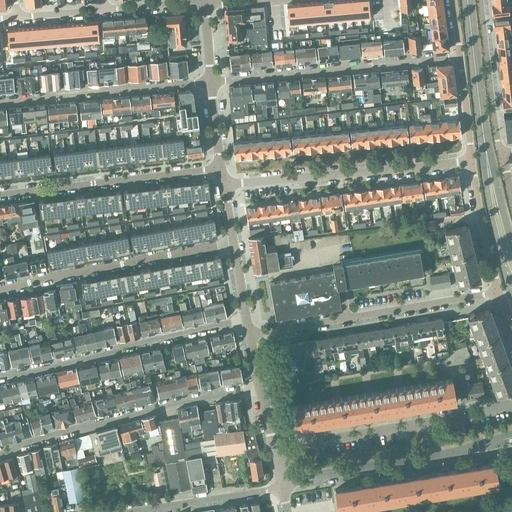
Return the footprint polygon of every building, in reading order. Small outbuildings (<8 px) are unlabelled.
[(340,0),(338,0),(332,1),(333,22),(343,21),(340,0)] [(349,0),(340,0),(343,21),(352,20),(349,0)] [(358,0),(349,0),(352,20),(361,19),(358,0)] [(367,0),(358,0),(361,19),(370,19),(367,0)] [(399,0),(400,10),(411,9),(412,8),(411,0),(399,0)] [(323,1),(314,2),(316,23),(325,23),(323,1)] [(332,1),(323,1),(325,23),(333,22),(332,1)] [(314,2),(305,3),(307,24),(316,23),(314,2)] [(427,5),(428,16),(444,14),(443,13),(444,12),(444,9),(443,8),(442,2),(414,6),(414,7),(418,6),(427,5)] [(305,3),(296,4),(298,25),(307,24),(305,3)] [(508,3),(491,5),(492,17),(509,15),(508,3)] [(296,4),(287,5),(289,26),(298,25),(296,4)] [(225,23),(242,21),(252,21),(264,19),(263,6),(233,9),(232,9),(231,9),(225,10),(224,12),(225,18),(224,18),(224,19),(224,22),(225,22),(225,23)] [(164,33),(169,33),(170,46),(185,45),(184,37),(185,37),(183,14),(165,15),(166,25),(164,25),(164,33)] [(425,28),(431,28),(445,26),(445,21),(445,20),(445,17),(444,16),(444,14),(428,16),(429,24),(425,24),(425,28)] [(511,16),(492,19),(493,28),(509,26),(509,22),(511,21),(511,16)] [(146,17),(135,18),(136,38),(140,37),(140,32),(147,31),(146,17)] [(135,18),(124,19),(125,33),(131,32),(131,38),(136,38),(135,18)] [(124,19),(113,20),(114,34),(125,33),(124,19)] [(242,21),(225,23),(225,30),(227,30),(227,33),(226,33),(226,34),(226,40),(227,40),(228,42),(240,41),(240,45),(267,42),(264,19),(252,21),(253,27),(243,28),(242,21)] [(114,34),(113,20),(101,21),(102,26),(101,26),(102,30),(102,29),(103,41),(114,40),(114,34)] [(97,21),(88,22),(90,43),(99,42),(97,21)] [(88,22),(79,23),(81,44),(90,43),(88,22)] [(79,23),(70,24),(72,45),(81,44),(79,23)] [(70,24),(61,25),(63,46),(72,45),(70,24)] [(52,25),(43,26),(45,47),(53,46),(52,25)] [(61,25),(52,25),(53,46),(63,46),(61,25)] [(43,26),(34,27),(36,48),(45,47),(43,26)] [(431,28),(432,39),(447,37),(446,33),(447,32),(446,29),(445,28),(445,26),(431,28)] [(494,32),(494,37),(510,35),(510,31),(511,31),(511,26),(509,26),(493,28),(494,29),(495,28),(495,32),(494,32)] [(34,27),(25,28),(27,49),(36,48),(34,27)] [(16,28),(7,29),(9,50),(18,50),(16,28)] [(25,28),(16,28),(18,50),(27,49),(25,28)] [(395,31),(392,32),(394,55),(404,54),(402,38),(396,39),(395,31)] [(417,52),(417,51),(421,51),(419,31),(415,32),(415,36),(408,37),(410,52),(411,52),(412,53),(417,52)] [(394,55),(392,32),(388,32),(388,35),(388,39),(383,40),(384,56),(394,55)] [(370,33),(358,34),(358,38),(366,37),(367,41),(361,42),(362,58),(372,57),(370,33)] [(374,33),(370,33),(372,57),(382,56),(381,40),(374,41),(374,33)] [(358,38),(358,34),(352,35),(344,36),(345,37),(338,38),(340,58),(341,58),(359,56),(360,56),(358,38)] [(496,43),(497,46),(511,44),(511,39),(511,40),(510,35),(494,37),(495,43),(496,43)] [(447,37),(432,39),(433,51),(448,49),(448,47),(449,46),(448,43),(447,42),(447,37)] [(310,39),(304,40),(306,63),(316,62),(315,46),(311,47),(310,39)] [(326,39),(327,45),(328,61),(338,60),(337,44),(330,45),(330,39),(326,39)] [(306,63),(304,40),(300,40),(301,48),(295,48),(296,64),(306,63)] [(285,43),(283,44),(285,65),(295,64),(293,49),(291,49),(291,44),(293,44),(293,41),(285,42),(285,43)] [(285,65),(283,44),(282,44),(282,42),(277,42),(278,50),(273,51),(275,66),(285,65)] [(137,43),(126,44),(126,53),(129,53),(136,52),(138,52),(137,49),(137,43)] [(249,53),(243,54),(243,50),(250,49),(249,44),(242,45),(242,48),(239,49),(239,54),(241,69),(251,68),(249,53)] [(496,50),(497,55),(511,53),(511,50),(511,49),(511,44),(497,46),(497,50),(496,50)] [(327,45),(317,46),(318,62),(328,61),(327,45)] [(159,78),(156,47),(152,48),(153,55),(150,55),(151,62),(148,63),(149,78),(159,78)] [(159,47),(156,47),(159,78),(168,77),(166,61),(163,61),(162,54),(160,54),(159,47)] [(235,49),(235,55),(230,55),(230,49),(227,50),(227,55),(229,55),(231,70),(241,69),(239,54),(239,49),(235,49)] [(186,51),(167,53),(168,65),(170,77),(190,75),(188,63),(187,63),(186,51)] [(271,51),(261,52),(262,67),(272,66),(271,51)] [(262,67),(261,52),(251,53),(253,68),(262,67)] [(498,61),(499,64),(511,62),(511,53),(497,55),(497,61),(498,61)] [(146,63),(142,63),(141,55),(137,56),(136,56),(138,80),(147,79),(146,63)] [(138,80),(136,56),(131,56),(132,64),(127,65),(129,81),(138,80)] [(97,84),(96,68),(95,58),(90,58),(90,69),(87,69),(88,85),(97,84)] [(115,59),(95,61),(96,68),(97,84),(118,82),(116,66),(115,59)] [(118,82),(127,81),(125,65),(121,65),(121,59),(115,59),(116,66),(118,82)] [(74,87),(73,70),(72,61),(61,62),(64,88),(74,87)] [(498,68),(499,73),(511,71),(511,62),(499,64),(499,68),(498,68)] [(39,74),(40,90),(50,89),(49,73),(42,74),(41,64),(36,65),(37,74),(39,74)] [(425,88),(455,84),(453,76),(452,75),(452,73),(452,72),(453,72),(452,64),(425,67),(426,71),(436,70),(438,81),(426,83),(427,88),(425,88)] [(28,65),(24,66),(27,91),(37,90),(35,74),(29,75),(28,65)] [(27,91),(24,66),(19,66),(20,76),(15,76),(16,93),(27,91)] [(411,69),(413,89),(421,89),(421,84),(424,83),(422,68),(418,69),(416,68),(413,68),(412,69),(411,69)] [(83,69),(73,70),(74,87),(84,86),(83,69)] [(407,69),(393,70),(395,84),(408,82),(407,69)] [(393,70),(380,72),(382,85),(395,84),(393,70)] [(8,73),(3,73),(5,93),(14,93),(12,71),(9,71),(8,73)] [(500,79),(501,82),(511,81),(511,71),(499,73),(499,79),(500,79)] [(59,72),(49,73),(50,89),(60,88),(59,72)] [(378,72),(365,73),(368,102),(373,102),(372,87),(379,86),(378,72)] [(368,102),(365,73),(353,74),(354,88),(362,87),(363,103),(368,102)] [(350,75),(339,76),(341,99),(346,99),(346,90),(351,89),(350,75)] [(341,99),(339,76),(327,77),(329,91),(335,91),(336,100),(341,99)] [(324,77),(313,78),(315,97),(319,97),(319,91),(326,91),(324,77)] [(315,97),(313,78),(302,79),(303,93),(310,92),(310,98),(315,97)] [(299,79),(288,80),(290,103),(294,103),(293,94),(300,94),(299,79)] [(290,103),(288,80),(277,82),(278,96),(285,95),(286,111),(278,112),(279,116),(291,114),(290,103)] [(501,92),(511,90),(511,81),(501,82),(501,86),(500,86),(501,92)] [(274,82),(264,83),(266,106),(276,105),(274,82)] [(264,83),(253,84),(255,99),(256,99),(256,104),(262,104),(262,107),(263,116),(267,116),(266,106),(264,83)] [(247,100),(252,100),(251,84),(229,86),(231,123),(255,120),(255,114),(248,115),(247,108),(247,100)] [(440,97),(443,97),(455,95),(455,94),(456,93),(455,84),(425,88),(425,92),(439,90),(440,97)] [(177,92),(180,114),(197,112),(196,107),(195,107),(193,92),(190,90),(177,92)] [(502,100),(502,101),(511,99),(511,90),(501,92),(501,97),(502,97),(503,100),(502,100)] [(173,92),(162,93),(164,107),(174,106),(173,92)] [(164,107),(162,93),(151,94),(153,108),(164,107)] [(406,94),(407,101),(415,100),(414,93),(406,94)] [(149,94),(140,95),(142,110),(151,109),(149,94)] [(142,110),(140,95),(131,96),(133,111),(142,110)] [(456,95),(455,95),(443,97),(444,107),(457,105),(456,95)] [(129,96),(120,97),(122,112),(131,111),(129,96)] [(120,97),(111,98),(112,113),(122,112),(120,97)] [(303,108),(301,108),(302,113),(315,112),(315,106),(307,107),(305,97),(302,97),(303,108)] [(112,113),(111,98),(101,99),(103,114),(112,113)] [(511,99),(502,101),(503,110),(511,108),(511,99)] [(100,100),(89,101),(92,124),(95,117),(102,116),(100,100)] [(92,124),(89,101),(79,102),(81,119),(89,117),(90,124),(92,124)] [(76,102),(67,103),(69,119),(74,119),(74,124),(78,123),(76,102)] [(67,103),(57,104),(59,120),(65,119),(65,124),(69,124),(69,119),(67,103)] [(59,120),(57,104),(47,105),(50,126),(54,126),(53,121),(59,120)] [(45,105),(34,106),(35,121),(35,123),(47,122),(45,105)] [(391,127),(384,128),(385,144),(396,143),(394,120),(393,110),(393,105),(382,106),(382,111),(389,110),(391,127)] [(23,107),(21,107),(22,122),(25,121),(35,120),(34,106),(27,107),(23,107)] [(11,108),(8,108),(9,114),(10,123),(20,122),(22,122),(21,107),(14,108),(11,108)] [(6,109),(0,109),(0,126),(3,126),(3,135),(8,135),(7,125),(6,109)] [(183,128),(187,127),(198,126),(197,112),(180,114),(180,117),(175,118),(176,128),(183,127),(183,128)] [(441,112),(442,122),(443,138),(460,136),(459,128),(460,128),(459,124),(459,125),(459,120),(447,121),(446,112),(441,112)] [(427,139),(425,114),(420,115),(420,124),(409,125),(410,141),(427,139)] [(430,114),(425,114),(427,139),(443,138),(442,122),(431,123),(430,114)] [(511,116),(503,118),(506,140),(511,138),(511,116)] [(394,120),(396,143),(408,141),(406,125),(399,126),(398,120),(394,120)] [(376,122),(372,123),(374,145),(385,144),(384,128),(377,128),(376,122)] [(368,129),(361,130),(363,146),(374,145),(372,123),(368,123),(368,129)] [(363,146),(361,130),(354,131),(354,124),(350,125),(352,147),(363,146)] [(187,127),(189,145),(200,144),(198,126),(187,127)] [(332,132),(325,133),(327,150),(338,148),(336,126),(331,126),(332,132)] [(340,126),(336,126),(338,148),(349,147),(347,131),(340,132),(340,126)] [(310,135),(303,136),(304,152),(316,151),(313,128),(309,129),(310,135)] [(318,128),(313,128),(316,151),(327,150),(325,133),(318,134),(318,128)] [(304,152),(303,136),(296,136),(295,130),(291,130),(293,153),(304,152)] [(285,137),(278,138),(279,154),(290,153),(288,131),(284,131),(285,137)] [(262,140),(255,140),(257,156),(268,155),(266,133),(262,133),(262,140)] [(270,133),(266,133),(268,155),(279,154),(278,138),(271,139),(270,133)] [(246,157),(244,135),(239,136),(240,142),(233,142),(234,149),(233,149),(234,152),(234,159),(246,157)] [(248,135),(244,135),(246,157),(257,156),(255,140),(248,141),(248,135)] [(183,138),(172,139),(174,157),(185,155),(183,138)] [(172,139),(161,141),(163,158),(174,157),(172,139)] [(161,141),(150,142),(152,159),(163,158),(161,141)] [(150,142),(139,143),(142,161),(152,159),(150,142)] [(139,143),(129,145),(131,162),(142,161),(139,143)] [(202,144),(200,144),(189,145),(186,146),(187,156),(203,154),(203,150),(202,147),(202,144)] [(129,145),(118,146),(120,163),(131,162),(129,145)] [(118,146),(107,147),(109,165),(120,163),(118,146)] [(107,147),(96,149),(98,166),(109,165),(107,147)] [(96,149),(85,150),(87,167),(98,166),(96,149)] [(85,150),(75,151),(77,169),(87,167),(85,150)] [(75,151),(64,153),(66,170),(77,169),(75,151)] [(64,153),(53,154),(55,171),(66,170),(64,153)] [(50,154),(39,156),(41,173),(52,172),(50,154)] [(39,156),(28,157),(30,174),(41,173),(39,156)] [(28,157),(17,158),(19,176),(30,174),(28,157)] [(17,158),(6,160),(8,177),(19,176),(17,158)] [(6,160),(0,160),(0,178),(8,177),(6,160)] [(445,178),(447,194),(450,210),(449,210),(450,215),(464,213),(463,208),(455,209),(453,194),(461,192),(458,176),(445,178)] [(441,195),(447,194),(445,178),(434,180),(437,202),(441,202),(441,195)] [(208,179),(197,181),(199,198),(210,197),(208,179)] [(433,203),(437,202),(434,180),(423,181),(425,198),(432,196),(433,203)] [(197,181),(186,182),(188,199),(199,198),(197,181)] [(186,182),(175,183),(177,200),(188,199),(186,182)] [(421,182),(410,183),(412,199),(423,198),(421,182)] [(175,183),(164,185),(166,202),(177,200),(175,183)] [(412,199),(410,183),(399,185),(401,201),(412,199)] [(164,185),(154,186),(156,203),(166,202),(164,185)] [(398,185),(387,187),(389,203),(396,202),(397,208),(402,207),(398,185)] [(154,186),(143,187),(145,204),(156,203),(154,186)] [(143,187),(133,188),(135,206),(145,204),(143,187)] [(387,187),(376,188),(381,221),(385,220),(383,204),(389,203),(387,187)] [(133,188),(123,190),(125,207),(135,206),(133,188)] [(365,190),(367,206),(374,205),(377,221),(381,221),(376,188),(365,190)] [(120,190),(110,191),(112,208),(122,207),(120,190)] [(361,207),(367,206),(365,190),(354,192),(357,214),(361,213),(361,207)] [(110,191),(100,192),(102,210),(112,208),(110,191)] [(100,192),(89,194),(92,211),(102,210),(100,192)] [(353,215),(357,214),(354,192),(343,193),(345,209),(352,208),(353,215)] [(89,194),(79,195),(81,212),(92,211),(89,194)] [(341,194),(330,195),(332,211),(343,210),(341,194)] [(79,195),(69,196),(71,213),(81,212),(79,195)] [(332,211),(330,195),(318,197),(321,213),(332,211)] [(69,196),(59,197),(61,215),(71,213),(69,196)] [(59,197),(48,199),(50,216),(61,215),(59,197)] [(318,197),(308,199),(310,214),(321,212),(318,197)] [(48,199),(38,200),(40,217),(50,216),(48,199)] [(308,199),(297,200),(300,215),(310,214),(308,199)] [(297,200),(287,202),(289,217),(300,215),(297,200)] [(33,201),(17,204),(22,228),(38,225),(33,201)] [(287,202),(277,203),(279,218),(289,217),(287,202)] [(17,203),(9,204),(11,215),(9,215),(10,221),(16,220),(18,228),(18,232),(22,231),(22,227),(17,204),(17,203)] [(277,203),(266,205),(269,220),(279,218),(277,203)] [(9,204),(0,204),(0,212),(2,222),(7,221),(8,225),(11,225),(10,221),(9,215),(11,215),(9,204)] [(266,205),(256,206),(258,221),(269,220),(266,205)] [(258,221),(256,206),(245,208),(248,223),(258,221)] [(214,219),(203,221),(207,238),(217,236),(214,219)] [(434,228),(433,220),(424,222),(425,229),(434,228)] [(203,221),(193,223),(196,240),(207,238),(203,221)] [(193,223),(182,225),(185,242),(196,240),(193,223)] [(182,225),(171,227),(174,244),(185,242),(182,225)] [(451,258),(473,252),(467,225),(444,230),(451,258)] [(171,227),(161,229),(164,246),(174,244),(171,227)] [(161,229),(150,231),(154,248),(164,246),(161,229)] [(150,231),(140,233),(143,250),(154,248),(150,231)] [(140,233),(130,235),(133,252),(143,250),(140,233)] [(128,235),(118,237),(121,254),(131,253),(128,235)] [(277,257),(276,249),(266,251),(263,236),(248,238),(251,255),(253,273),(268,270),(279,269),(293,266),(293,265),(292,265),(291,255),(277,257)] [(118,237),(107,239),(111,256),(121,254),(118,237)] [(107,239),(97,241),(100,258),(111,256),(107,239)] [(97,241),(87,243),(90,260),(100,258),(97,241)] [(87,243),(77,245),(80,262),(90,260),(87,243)] [(77,245),(67,247),(70,264),(80,262),(77,245)] [(67,247),(57,249),(60,266),(70,264),(67,247)] [(57,249),(46,251),(50,268),(60,266),(57,249)] [(345,286),(365,283),(423,273),(419,250),(362,260),(361,257),(340,260),(345,286)] [(473,252),(451,258),(457,285),(480,279),(473,252)] [(221,254),(210,256),(213,273),(224,271),(221,254)] [(8,265),(2,266),(5,278),(18,275),(16,263),(14,263),(13,255),(6,257),(8,265)] [(210,256),(199,258),(203,275),(213,273),(210,256)] [(29,261),(31,272),(47,269),(45,258),(29,261)] [(199,258),(189,260),(192,277),(203,275),(199,258)] [(189,260),(178,262),(181,279),(192,277),(189,260)] [(26,261),(16,263),(18,275),(29,273),(26,261)] [(178,262),(167,264),(170,281),(181,279),(178,262)] [(167,264),(156,266),(160,283),(170,281),(167,264)] [(156,266),(146,268),(149,285),(160,283),(156,266)] [(146,268),(135,270),(138,287),(149,285),(146,268)] [(135,270),(124,272),(128,289),(138,287),(135,270)] [(274,312),(282,317),(311,312),(315,311),(315,312),(334,308),(340,301),(335,271),(309,276),(305,277),(305,276),(269,282),(274,312)] [(124,272),(114,274),(117,291),(128,289),(124,272)] [(114,274),(103,276),(106,293),(117,291),(114,274)] [(429,277),(431,289),(450,286),(449,274),(429,277)] [(103,276),(92,278),(95,295),(106,293),(103,276)] [(92,278),(81,280),(85,297),(95,295),(92,278)] [(76,282),(66,284),(71,311),(75,311),(72,298),(79,297),(76,282)] [(71,311),(66,284),(56,286),(59,301),(65,300),(67,312),(71,311)] [(44,291),(47,308),(48,317),(60,315),(55,289),(44,291)] [(195,308),(191,309),(194,324),(204,322),(198,295),(197,291),(193,292),(193,295),(192,296),(195,308)] [(36,295),(31,296),(34,312),(45,310),(42,293),(41,294),(40,293),(37,293),(36,295)] [(217,303),(212,304),(216,319),(226,317),(221,293),(215,294),(217,303)] [(34,312),(31,296),(26,297),(24,296),(22,296),(21,297),(19,298),(22,314),(34,312)] [(6,300),(9,316),(21,314),(18,298),(12,299),(11,298),(9,298),(8,300),(6,300)] [(216,319),(212,304),(207,305),(206,299),(201,300),(206,322),(216,319)] [(9,316),(6,300),(3,301),(1,300),(0,300),(0,318),(4,318),(7,330),(11,329),(9,316)] [(173,329),(167,302),(162,303),(164,313),(159,314),(163,331),(173,329)] [(170,302),(167,302),(173,329),(183,327),(178,309),(172,310),(170,302)] [(194,324),(191,309),(186,310),(184,302),(179,303),(181,311),(184,327),(194,324)] [(131,322),(126,324),(130,339),(139,337),(132,304),(127,306),(131,322)] [(467,317),(477,343),(499,335),(495,324),(494,320),(493,320),(489,309),(475,314),(474,312),(468,314),(469,316),(467,317)] [(157,313),(147,316),(151,334),(161,332),(157,313)] [(151,334),(147,316),(137,318),(141,336),(151,334)] [(442,318),(429,320),(432,334),(444,332),(442,318)] [(429,320),(417,322),(419,336),(432,334),(429,320)] [(85,322),(81,323),(87,349),(97,347),(93,331),(87,332),(85,322)] [(404,324),(407,338),(409,349),(413,348),(411,337),(419,336),(417,322),(404,324)] [(45,325),(48,337),(56,335),(52,323),(45,325)] [(87,349),(81,323),(76,324),(77,326),(71,327),(73,336),(77,351),(87,349)] [(102,325),(103,329),(107,344),(116,342),(113,327),(110,327),(109,323),(102,325)] [(130,339),(126,324),(116,326),(120,341),(130,339)] [(404,324),(392,327),(394,340),(407,338),(404,324)] [(392,327),(380,329),(382,342),(394,340),(392,327)] [(103,329),(93,331),(97,347),(107,344),(103,329)] [(380,329),(367,331),(369,344),(371,356),(375,355),(375,354),(376,354),(374,344),(382,342),(380,329)] [(21,364),(14,334),(13,331),(10,332),(14,348),(8,350),(11,366),(21,364)] [(355,333),(357,347),(359,358),(363,357),(361,346),(369,344),(367,331),(355,333)] [(232,332),(221,334),(225,350),(236,347),(232,332)] [(18,333),(14,334),(21,364),(31,362),(27,345),(21,347),(18,333)] [(355,333),(342,335),(344,349),(357,347),(355,333)] [(41,334),(37,335),(43,359),(52,357),(48,341),(43,342),(41,334)] [(225,350),(221,334),(210,337),(213,352),(225,350)] [(43,359),(37,335),(33,336),(35,344),(29,345),(33,362),(43,359)] [(342,335),(330,337),(332,351),(344,349),(342,335)] [(499,335),(477,343),(486,369),(508,361),(504,350),(505,350),(503,346),(499,335)] [(317,339),(320,353),(321,364),(326,363),(324,352),(332,351),(330,337),(317,339)] [(72,338),(61,340),(65,354),(75,352),(72,338)] [(205,338),(194,340),(200,363),(204,362),(202,354),(209,353),(205,338)] [(65,354),(61,340),(55,342),(54,339),(50,340),(54,357),(65,354)] [(317,339),(305,342),(307,355),(320,353),(317,339)] [(200,363),(194,340),(183,342),(187,358),(193,356),(195,364),(200,363)] [(0,345),(1,351),(0,351),(0,366),(1,369),(9,367),(4,342),(0,343),(0,345)] [(305,342),(292,344),(295,357),(297,368),(301,368),(299,356),(307,355),(305,342)] [(182,367),(187,366),(182,343),(171,346),(172,346),(175,361),(180,360),(182,367)] [(295,357),(292,344),(280,346),(282,359),(285,370),(289,370),(287,359),(295,357)] [(164,365),(160,348),(150,350),(154,367),(160,366),(161,371),(165,370),(164,365)] [(154,367),(150,350),(141,352),(145,373),(150,372),(149,368),(154,367)] [(139,353),(129,355),(133,372),(137,371),(138,377),(144,376),(139,353)] [(133,372),(129,355),(119,357),(124,378),(128,377),(127,373),(133,372)] [(119,382),(124,381),(124,379),(122,380),(117,358),(109,360),(111,366),(109,366),(111,377),(117,375),(119,382)] [(102,379),(111,377),(109,366),(111,366),(109,360),(98,362),(102,379)] [(222,361),(216,363),(218,370),(220,369),(222,385),(232,383),(230,367),(223,369),(222,361)] [(511,370),(508,361),(486,369),(496,395),(511,389),(511,370)] [(236,366),(230,367),(232,383),(242,381),(240,366),(239,362),(235,363),(236,366)] [(95,363),(86,365),(91,388),(95,387),(94,382),(99,381),(95,363)] [(218,370),(216,363),(211,364),(212,370),(208,371),(211,387),(221,385),(218,370)] [(192,374),(185,376),(189,391),(199,389),(193,364),(190,365),(192,374)] [(211,387),(208,371),(203,372),(202,364),(196,365),(201,389),(211,387)] [(86,365),(77,367),(81,385),(86,384),(88,389),(91,388),(86,365)] [(66,370),(70,386),(74,385),(76,393),(81,392),(76,368),(66,370)] [(60,388),(70,386),(66,370),(56,372),(60,388)] [(179,393),(189,391),(185,376),(180,377),(179,370),(174,371),(179,393)] [(165,380),(169,396),(179,393),(174,371),(174,375),(165,377),(165,380)] [(55,373),(45,375),(48,390),(58,388),(55,373)] [(48,390),(45,375),(35,377),(39,393),(48,390)] [(33,377),(25,379),(30,397),(38,395),(33,377)] [(141,386),(146,402),(156,399),(151,383),(146,385),(144,377),(139,379),(141,386)] [(451,378),(420,384),(424,407),(437,405),(437,406),(442,405),(442,404),(455,402),(451,378)] [(25,379),(17,381),(21,399),(30,397),(25,379)] [(130,381),(136,404),(145,402),(146,402),(141,386),(136,388),(134,380),(130,381)] [(169,396),(165,380),(155,382),(159,398),(169,396)] [(17,381),(9,383),(13,401),(21,399),(17,381)] [(127,390),(122,391),(126,407),(136,404),(130,381),(125,383),(127,390)] [(458,386),(460,401),(484,397),(482,382),(458,386)] [(9,383),(0,385),(4,402),(13,401),(9,383)] [(388,389),(392,413),(405,411),(410,410),(424,407),(420,384),(388,389)] [(107,396),(103,397),(107,412),(117,410),(112,394),(111,388),(105,389),(107,396)] [(356,395),(361,418),(373,416),(374,416),(379,416),(379,415),(392,413),(388,389),(356,395)] [(86,401),(81,403),(86,418),(96,415),(88,390),(83,392),(86,401)] [(122,391),(112,394),(117,410),(126,407),(122,391)] [(325,400),(329,424),(342,421),(342,422),(347,421),(361,418),(356,395),(325,400)] [(86,418),(81,403),(77,404),(74,397),(69,399),(72,406),(76,421),(86,418)] [(107,412),(103,397),(93,399),(97,415),(107,412)] [(241,399),(232,400),(235,423),(237,423),(237,421),(239,421),(238,415),(243,414),(241,399)] [(232,400),(224,402),(225,416),(230,416),(231,422),(231,427),(227,427),(227,432),(236,431),(236,430),(235,423),(232,400)] [(325,400),(293,406),(297,429),(310,427),(316,426),(329,424),(325,400)] [(223,426),(217,427),(218,433),(227,432),(227,427),(225,416),(224,402),(215,403),(217,420),(222,420),(223,426)] [(36,406),(39,416),(43,431),(53,428),(45,404),(36,406)] [(196,405),(187,407),(190,423),(199,421),(196,405)] [(70,406),(60,409),(64,425),(74,422),(70,406)] [(190,423),(187,407),(177,409),(181,431),(187,430),(186,424),(190,423)] [(64,425),(60,409),(50,412),(54,428),(64,425)] [(204,439),(207,439),(214,438),(213,434),(218,433),(217,427),(214,409),(199,411),(204,439)] [(43,431),(39,416),(34,417),(32,410),(27,412),(29,419),(34,434),(43,431)] [(21,413),(15,415),(22,438),(32,435),(26,417),(22,419),(21,413)] [(11,422),(9,423),(15,440),(22,438),(15,415),(9,417),(11,422)] [(155,436),(161,434),(159,422),(157,422),(155,415),(140,419),(134,421),(136,429),(137,428),(139,436),(148,434),(146,427),(153,425),(155,436)] [(6,418),(2,419),(9,442),(15,440),(9,423),(7,423),(6,418)] [(161,434),(166,463),(185,459),(178,418),(159,422),(161,434)] [(9,442),(2,419),(0,419),(0,425),(0,426),(0,425),(0,438),(2,444),(9,442)] [(139,437),(136,429),(134,421),(126,423),(134,451),(138,449),(135,439),(134,439),(134,438),(139,437)] [(130,452),(134,451),(126,423),(119,425),(123,441),(127,440),(128,441),(127,441),(130,452)] [(116,426),(95,432),(101,453),(122,447),(116,426)] [(244,431),(247,451),(247,454),(252,454),(259,452),(253,429),(244,431)] [(227,432),(218,433),(213,434),(214,438),(216,454),(217,456),(247,451),(244,431),(243,430),(236,430),(236,431),(227,432)] [(65,485),(66,490),(69,502),(84,499),(77,468),(79,467),(77,459),(77,457),(76,457),(73,438),(59,443),(62,460),(65,459),(68,469),(62,470),(64,478),(65,485)] [(214,438),(207,439),(209,455),(216,454),(214,438)] [(204,440),(200,440),(203,456),(209,455),(207,439),(204,439),(204,440)] [(203,456),(200,440),(183,443),(187,464),(192,493),(207,490),(201,461),(202,461),(202,456),(203,456)] [(57,443),(50,445),(54,465),(61,463),(57,443)] [(54,465),(50,445),(43,447),(47,467),(54,465)] [(40,448),(30,451),(33,467),(34,467),(36,475),(41,474),(44,473),(40,448)] [(30,451),(16,455),(21,471),(33,468),(30,451)] [(259,452),(252,454),(253,459),(249,460),(252,478),(263,477),(260,459),(261,458),(259,452)] [(94,454),(77,459),(79,467),(96,462),(94,454)] [(12,458),(3,460),(8,477),(17,474),(12,458)] [(185,459),(166,463),(171,492),(191,488),(185,459)] [(465,490),(497,484),(494,463),(480,466),(480,464),(477,463),(474,464),(475,466),(462,469),(465,490)] [(171,491),(166,464),(159,466),(164,492),(171,491)] [(433,495),(465,490),(462,469),(448,471),(448,469),(445,468),(443,470),(443,472),(430,474),(433,495)] [(160,472),(153,473),(155,485),(162,483),(160,472)] [(26,475),(29,491),(38,490),(34,473),(26,475)] [(402,500),(433,495),(430,474),(417,476),(417,474),(414,474),(411,475),(412,477),(398,479),(402,500)] [(64,478),(56,479),(58,487),(65,485),(64,478)] [(56,479),(50,480),(51,487),(51,488),(58,487),(56,479)] [(402,500),(398,479),(385,481),(385,479),(382,479),(380,480),(380,482),(367,484),(370,505),(402,500)] [(44,485),(48,504),(53,503),(49,484),(44,485)] [(338,510),(370,505),(367,484),(354,486),(353,484),(351,484),(348,485),(348,487),(335,489),(338,510)] [(66,490),(65,485),(58,487),(51,488),(51,487),(50,487),(54,511),(56,511),(63,511),(59,491),(66,490)] [(42,511),(38,490),(27,492),(26,489),(22,490),(24,500),(25,511),(42,511)] [(23,511),(22,502),(8,504),(9,511),(23,511)] [(267,511),(261,511),(259,502),(250,503),(251,511),(267,511)]
